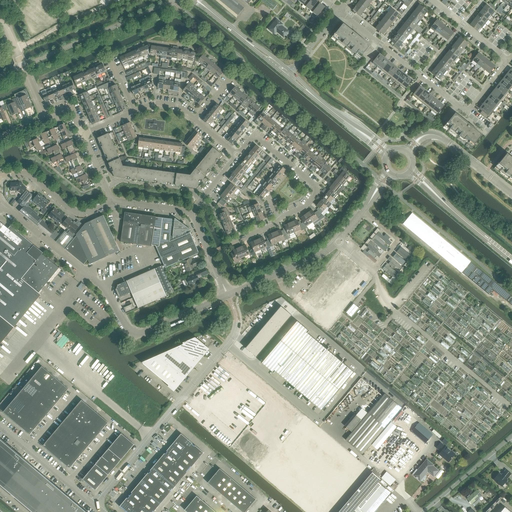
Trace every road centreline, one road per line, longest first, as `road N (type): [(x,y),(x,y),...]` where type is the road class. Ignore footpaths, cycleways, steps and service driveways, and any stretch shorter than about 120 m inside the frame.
road 1 (unclassified): [(93,504),(227,343),(236,321)]
road 2 (residential): [(227,243),(270,226),(315,192),(253,134),(237,154)]
road 3 (unclassified): [(134,333),(102,284),(0,203)]
road 4 (residential): [(466,112),(337,10)]
road 5 (unknown): [(365,263),(326,316),(276,273)]
road 6 (residential): [(112,200),(78,214),(27,172),(0,174)]
road 7 (unclassified): [(93,504),(0,425)]
road 8 (unclassified): [(229,295),(337,241)]
